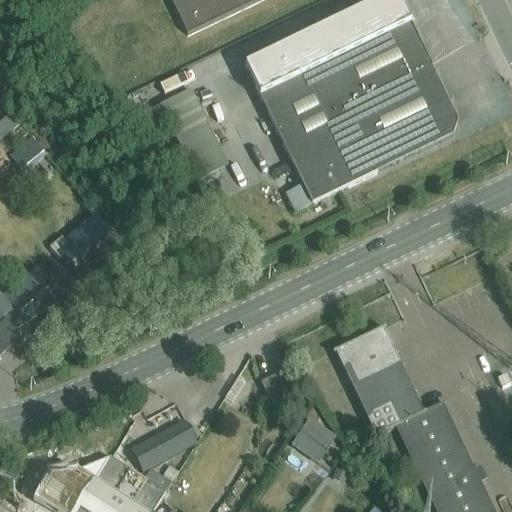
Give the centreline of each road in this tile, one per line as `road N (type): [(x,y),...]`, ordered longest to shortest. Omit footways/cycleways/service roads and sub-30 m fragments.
road 1 (tertiary): [(511,191),(114,383),(22,418)]
road 2 (residential): [(133,262),(0,374)]
